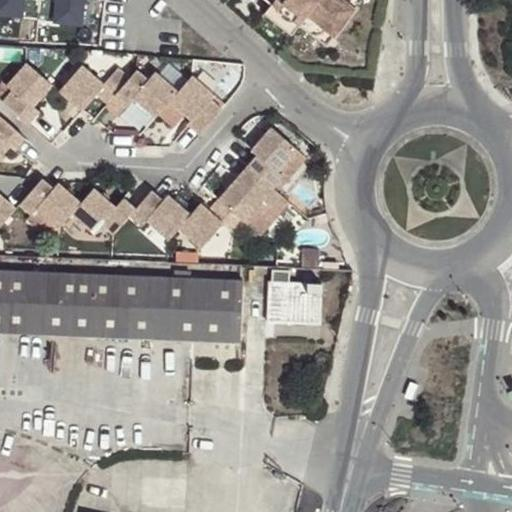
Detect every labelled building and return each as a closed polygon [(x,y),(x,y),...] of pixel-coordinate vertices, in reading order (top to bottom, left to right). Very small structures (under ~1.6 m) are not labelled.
[(0,0),(0,12),(23,16),(25,0),(0,0)] [(53,0),(52,20),(84,22),(85,0),(53,0)] [(277,0),(273,6),(301,28),(309,18),(307,17),(320,0),(277,0)] [(309,18),(335,39),(357,11),(349,5),(352,0),(320,0),(307,17),(309,18)] [(301,28),(273,6),(266,16),(293,38),(301,28)] [(309,18),(301,28),(327,49),(335,39),(309,18)] [(120,25),(106,25),(104,37),(118,39),(120,25)] [(27,61),(7,84),(12,88),(2,99),(28,121),(39,109),(33,104),(51,82),(27,61)] [(58,89),(83,109),(97,93),(108,103),(116,93),(129,77),(117,67),(103,83),(80,63),(58,89)] [(149,77),(138,68),(129,77),(116,93),(127,104),(135,95),(158,114),(171,99),(179,89),(156,70),(149,77)] [(201,132),(223,107),(212,98),(215,94),(191,75),(179,89),(171,99),(193,118),(189,122),(201,132)] [(0,97),(2,99),(12,88),(7,84),(2,79),(0,81),(0,97)] [(0,157),(11,146),(15,150),(26,137),(0,114),(0,157)] [(258,154),(248,166),(272,188),(284,174),(278,170),(297,148),(273,126),(252,148),(258,154)] [(306,157),(297,148),(278,170),(284,174),(272,188),(276,191),(306,157)] [(269,208),(281,195),(272,188),(248,166),(219,199),(243,220),(261,200),(269,208)] [(37,210),(59,228),(72,214),(82,202),(59,182),(54,187),(42,177),(21,203),(33,214),(37,210)] [(101,222),(114,234),(130,215),(136,209),(122,198),(114,206),(94,189),(82,202),(72,214),(93,231),(101,222)] [(148,220),(169,238),(179,227),(190,215),(167,194),(162,199),(151,190),(136,209),(130,215),(142,226),(148,220)] [(0,227),(16,209),(0,194),(0,227)] [(233,232),(243,220),(219,199),(209,210),(200,203),(190,215),(179,227),(202,246),(223,223),(233,232)] [(303,268),(323,269),(324,254),(304,253),(303,268)] [(113,260),(63,258),(62,266),(153,269),(153,261),(113,260)] [(289,270),(271,269),(268,321),(320,323),(322,283),(289,282),(289,270)] [(0,270),(0,330),(94,334),(241,341),(243,282),(143,277),(48,273),(0,270)] [(408,380),(404,395),(413,397),(417,383),(408,380)]
